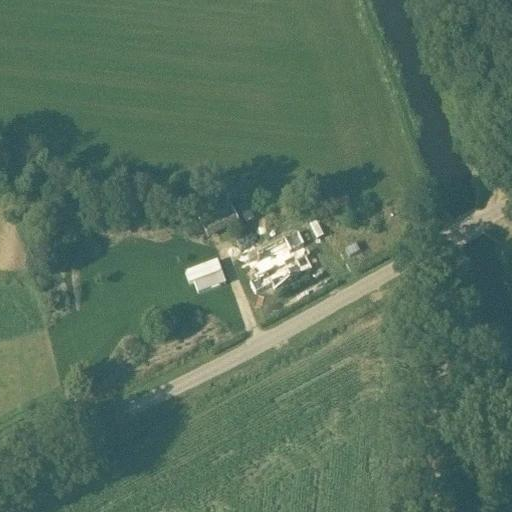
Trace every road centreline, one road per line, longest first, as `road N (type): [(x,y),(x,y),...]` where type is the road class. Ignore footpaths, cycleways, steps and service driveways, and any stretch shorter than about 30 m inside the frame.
road 1 (unclassified): [(0,481),(511,204)]
road 2 (track): [(430,511),(443,243)]
road 3 (track): [(492,0),(510,205)]
